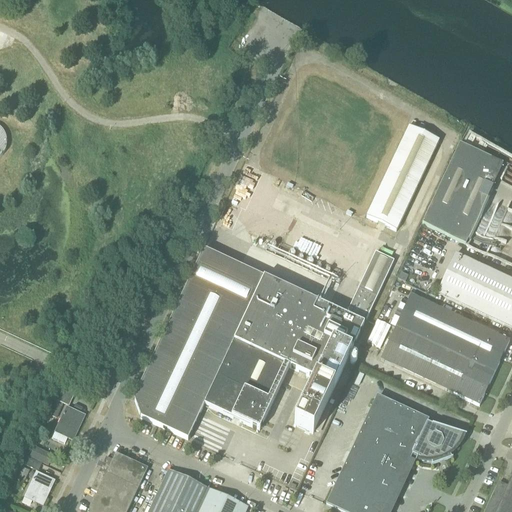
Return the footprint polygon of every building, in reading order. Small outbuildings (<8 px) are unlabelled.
[(366,218),(396,232),(439,141),(409,127),(366,218)] [(459,145),(422,226),(456,240),(466,244),(468,238),(471,239),(492,195),(490,194),(503,166),(459,145)] [(340,374),(380,291),(362,282),(345,317),(203,250),(133,400),(140,419),(188,441),(204,406),(259,431),(289,368),(292,369),(299,355),(340,374)] [(375,253),(362,282),(380,291),(394,262),(375,253)] [(436,295),(511,330),(511,281),(483,268),(455,255),(436,295)] [(398,281),(405,284),(408,278),(401,274),(398,281)] [(395,330),(494,375),(499,364),(509,343),(410,297),(395,330)] [(486,393),(494,375),(395,330),(381,362),(479,407),(484,396),(486,393)] [(312,434),(340,374),(299,355),(292,369),(315,380),(293,425),(312,434)] [(55,400),(69,407),(75,394),(77,395),(79,390),(64,383),(55,400)] [(376,400),(359,437),(326,505),(340,511),(386,511),(412,457),(417,459),(415,462),(416,462),(416,461),(419,462),(421,462),(424,463),(426,463),(429,463),(431,463),(433,462),(436,462),(436,463),(437,463),(436,460),(443,457),(445,460),(445,459),(447,458),(449,456),(451,455),(453,453),(455,452),(456,450),(458,448),(459,446),(460,444),(463,437),(464,437),(427,425),(376,400)] [(54,404),(49,416),(56,419),(62,407),(54,404)] [(67,408),(55,433),(71,441),(83,416),(67,408)] [(29,459),(48,468),(54,457),(34,448),(29,459)] [(88,511),(127,511),(147,469),(116,455),(113,461),(106,458),(91,491),(97,494),(88,511)] [(28,459),(25,466),(38,472),(41,466),(28,459)] [(23,469),(16,482),(23,486),(30,472),(23,469)] [(168,472),(155,499),(169,505),(176,509),(189,481),(182,478),(168,472)] [(36,474),(25,498),(41,506),(52,481),(36,474)] [(511,511),(511,479),(508,488),(498,484),(485,511),(511,511)] [(182,511),(183,511),(197,511),(208,490),(189,481),(176,509),(182,511)] [(208,490),(197,511),(246,511),(248,509),(208,490)] [(155,499),(149,511),(165,511),(169,505),(155,499)]
